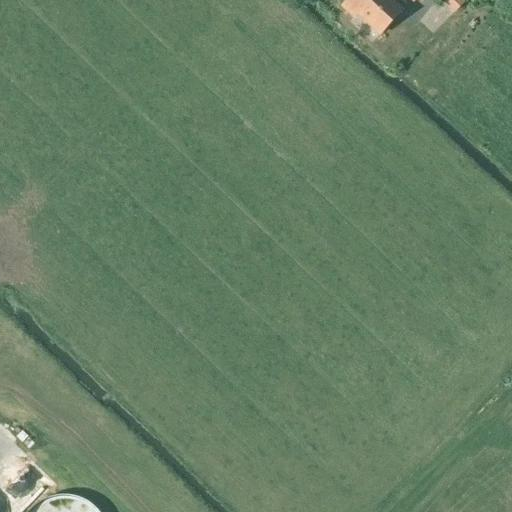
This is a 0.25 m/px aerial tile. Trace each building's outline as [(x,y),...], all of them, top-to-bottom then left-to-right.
[(353,21),(357,17),(379,38),(400,15),(384,0),(350,0),(341,10),(353,21)] [(454,10),(461,3),(457,0),(447,0),(445,2),(454,10)] [(13,438),(5,446),(52,496),(60,488),(13,438)] [(6,469),(47,511),(55,503),(14,462),(6,469)] [(37,511),(0,473),(0,490),(9,500),(3,506),(8,511),(37,511)]
